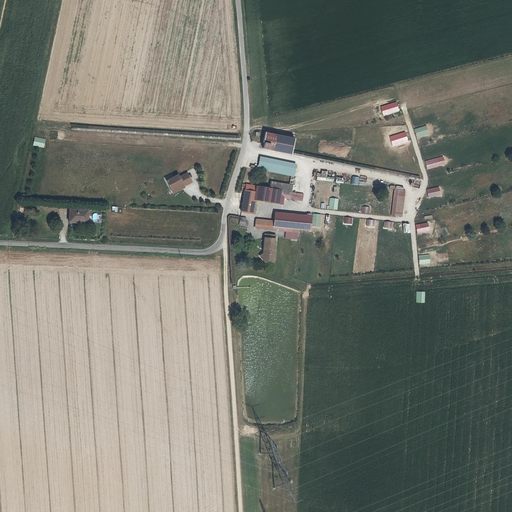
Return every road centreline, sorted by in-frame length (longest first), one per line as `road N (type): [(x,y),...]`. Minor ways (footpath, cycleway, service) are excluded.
road 1 (unclassified): [(0,244),(205,254),(222,243),(248,118),(239,0)]
road 2 (track): [(241,511),(222,243)]
road 3 (track): [(244,150),(408,184),(409,218),(394,220)]
